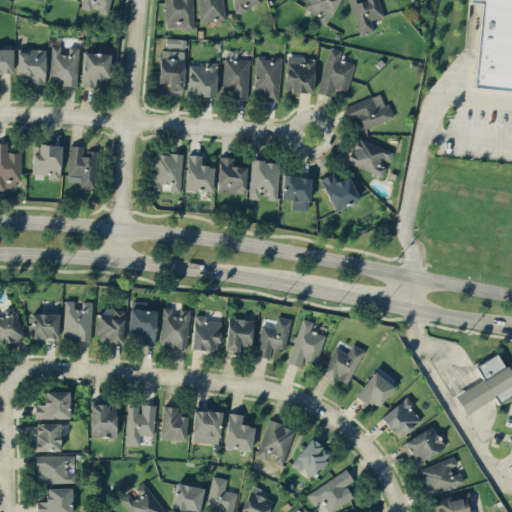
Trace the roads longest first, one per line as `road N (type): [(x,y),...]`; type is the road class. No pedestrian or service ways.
road 1 (secondary): [(511,294),(212,238),(0,220)]
road 2 (residential): [(389,490),(330,416),(293,396),(250,385),(26,370),(11,377)]
road 3 (secondary): [(0,254),(118,260),(326,292)]
road 4 (residential): [(0,113),(311,135)]
road 5 (residential): [(118,260),(140,0)]
road 6 (residential): [(11,377),(1,392),(3,511)]
